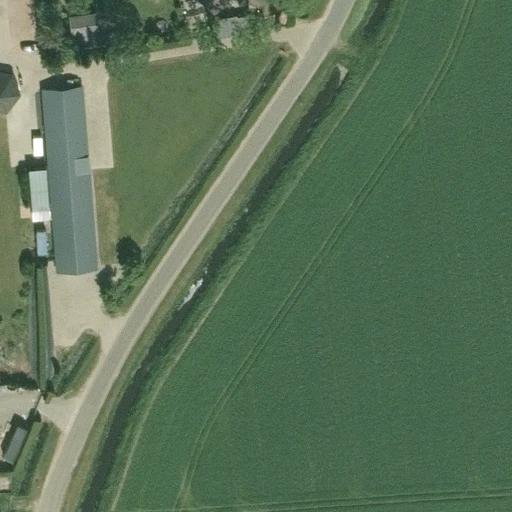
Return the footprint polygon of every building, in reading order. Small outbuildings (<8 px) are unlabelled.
[(95,31),(91,7),(67,10),(71,35),(95,31)] [(254,12),(237,15),(240,32),(257,29),(254,12)] [(0,110),(5,112),(19,95),(12,74),(0,72),(0,110)] [(42,89),(57,270),(96,267),(81,86),(42,89)] [(18,422),(4,455),(13,459),(28,427),(18,422)]
